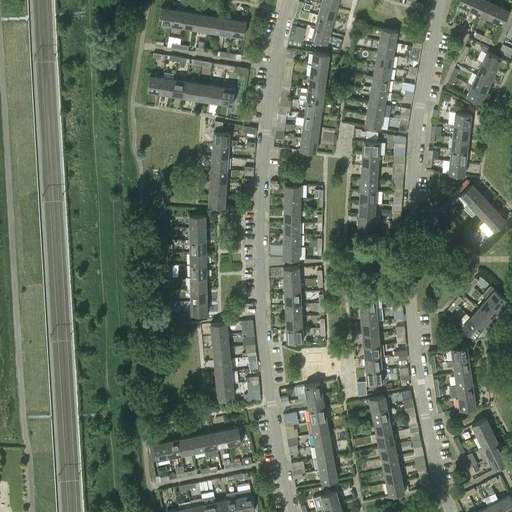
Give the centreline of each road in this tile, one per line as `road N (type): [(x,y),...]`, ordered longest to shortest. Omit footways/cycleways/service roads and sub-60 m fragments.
road 1 (residential): [(446,511),(416,376),(410,260),(413,156),(442,0)]
road 2 (residential): [(293,511),(260,273),(265,126),(287,0)]
road 3 (residential): [(29,511),(0,51)]
